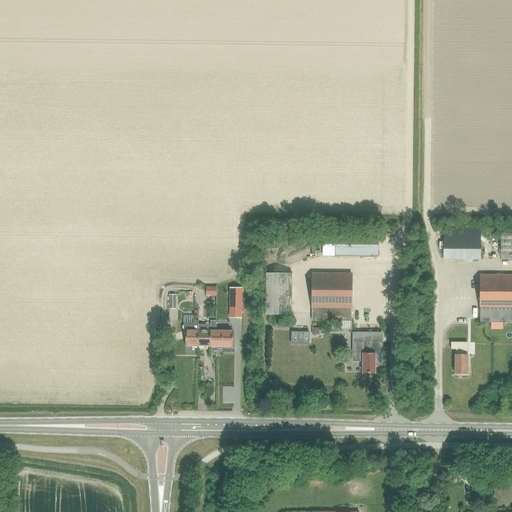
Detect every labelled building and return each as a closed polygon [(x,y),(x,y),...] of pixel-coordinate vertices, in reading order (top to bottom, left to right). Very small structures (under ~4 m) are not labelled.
[(443,260),(480,260),(480,229),(443,229),(443,260)] [(511,233),(501,234),(500,259),(511,259),(511,233)] [(334,234),(334,256),(378,257),(378,235),(334,234)] [(351,322),(351,274),(312,273),(312,321),(351,322)] [(265,315),(292,315),(292,274),(266,274),(265,315)] [(511,323),(511,275),(480,276),(479,323),(511,323)] [(198,346),(198,325),(198,321),(192,320),(192,324),(183,324),(183,332),(185,332),(185,346),(198,346)] [(210,325),(210,347),(222,347),(232,347),(232,332),(216,331),(216,321),(210,321),(210,325)] [(210,347),(210,325),(198,325),(198,346),(210,347)] [(291,332),(291,344),(308,345),(309,332),(291,332)] [(352,342),(352,362),(362,362),(362,374),(375,374),(375,362),(381,362),(381,342),(363,342),(352,342)] [(467,375),(467,343),(450,343),(450,350),(455,350),(455,355),(455,375),(467,375)]
